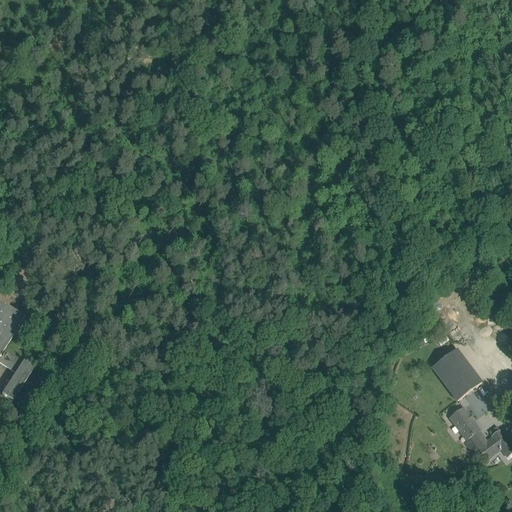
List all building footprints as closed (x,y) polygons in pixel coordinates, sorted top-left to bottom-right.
[(0,303),(0,365),(15,376),(2,396),(12,403),(25,383),(33,371),(34,370),(23,363),(23,364),(4,351),(24,320),(0,303)] [(458,351),(433,370),(458,402),(482,384),(458,351)] [(43,377),(33,371),(25,383),(35,389),(43,377)] [(480,432),(463,410),(450,419),(467,442),(471,439),(479,433),(480,432)] [(511,447),(500,432),(492,438),(494,439),(487,444),(479,451),(487,461),(497,454),(502,451),(508,459),(511,455),(511,447)] [(487,444),(479,433),(471,439),(478,449),(479,451),(487,444)]
